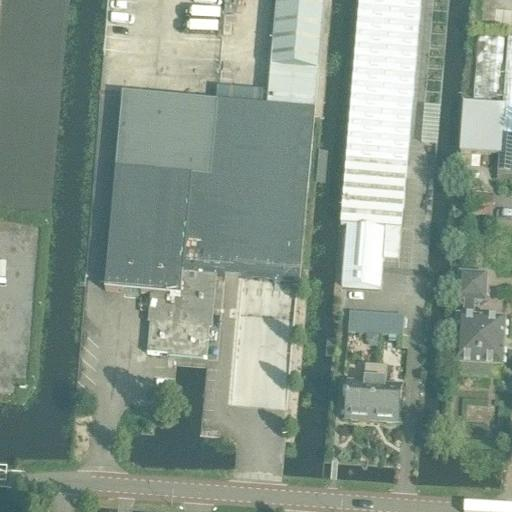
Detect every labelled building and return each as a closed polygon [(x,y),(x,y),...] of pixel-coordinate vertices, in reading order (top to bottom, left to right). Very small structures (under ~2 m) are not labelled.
[(121,97),(115,173),(105,292),(151,296),(147,355),(206,360),(214,277),(299,284),(314,114),(324,0),(275,0),(265,110),(121,97)] [(357,0),(340,226),(346,226),(341,287),(380,290),(384,229),(400,231),(418,0),(357,0)] [(504,43),(477,41),(473,101),(499,102),(504,43)] [(511,42),(509,43),(497,183),(511,184),(511,42)] [(500,138),(502,107),(464,104),(460,154),(498,157),(500,138)] [(470,195),(468,218),(490,219),(491,196),(470,195)] [(456,317),(453,365),(501,368),(504,320),(472,318),(473,302),(484,303),(486,276),(459,275),(457,301),(464,301),(463,318),(456,317)] [(353,334),(377,336),(378,316),(354,314),(353,334)] [(378,316),(377,336),(402,338),(403,318),(378,316)] [(396,352),(408,353),(408,340),(397,339),(396,352)] [(345,420),(371,422),(375,369),(366,368),(364,387),(347,385),(345,420)] [(375,369),(371,422),(398,424),(401,389),(384,388),(386,370),(375,369)]
